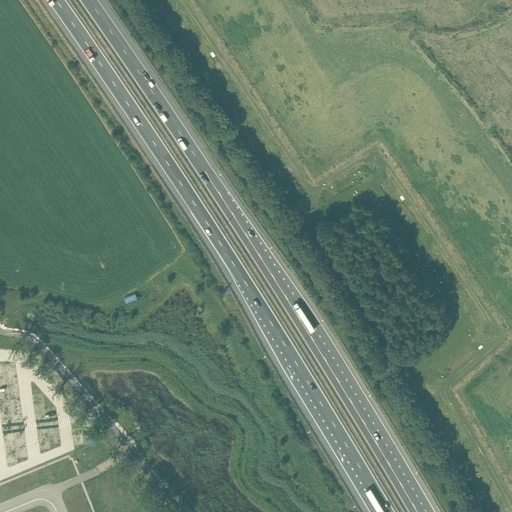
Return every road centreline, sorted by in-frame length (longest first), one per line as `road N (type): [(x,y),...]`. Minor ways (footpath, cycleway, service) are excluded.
road 1 (motorway): [(415,511),(330,363),(91,0)]
road 2 (motorway): [(67,0),(383,511)]
